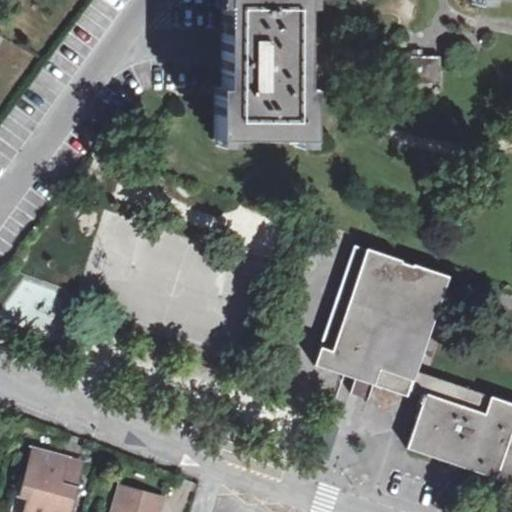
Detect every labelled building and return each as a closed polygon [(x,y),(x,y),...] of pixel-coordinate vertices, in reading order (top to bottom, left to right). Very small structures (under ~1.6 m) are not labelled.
[(299,0),(220,0),(220,106),(213,107),(215,146),(308,144),(308,105),(300,105),(299,0)] [(385,60),(386,86),(436,86),(436,58),(385,60)] [(511,399),(405,363),(437,270),(404,258),(402,263),(391,259),(393,254),(356,241),(315,359),(348,370),(409,391),(411,385),(422,389),(419,399),(424,401),(409,442),(468,463),(511,477),(511,399)] [(365,396),(369,382),(351,378),(348,392),(365,396)] [(61,490),(67,465),(37,456),(30,482),(39,484),(30,511),(72,511),(77,494),(61,490)] [(84,470),(67,465),(61,490),(77,494),(84,470)] [(124,492),(120,505),(148,511),(161,511),(164,503),(124,492)]
